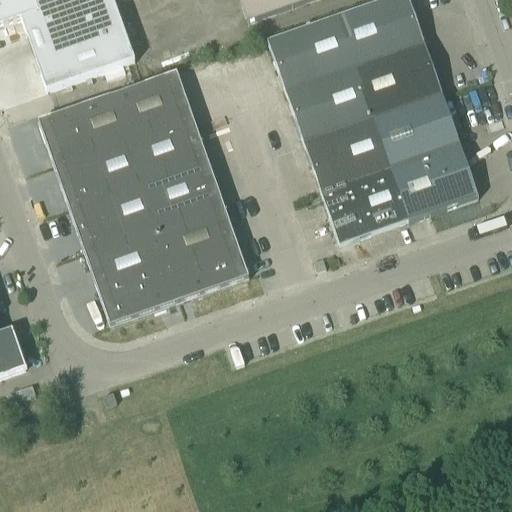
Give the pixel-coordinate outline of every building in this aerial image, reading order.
[(0,0),(0,31),(21,24),(46,97),(134,66),(111,0),(0,0)] [(237,0),(245,24),(325,0),(237,0)] [(354,74),(424,49),(406,0),(397,0),(266,46),(285,98),(354,74)] [(424,49),(354,74),(373,125),(442,100),(424,49)] [(123,71),(104,77),(107,86),(126,80),(123,71)] [(354,74),(285,98),(303,149),(373,125),(354,74)] [(143,90),(38,127),(110,332),(249,283),(177,78),(143,90)] [(460,151),(442,100),(373,125),(391,176),(460,151)] [(373,125),(303,149),(321,200),(391,176),(373,125)] [(478,203),(460,151),(391,176),(409,227),(478,203)] [(409,227),(391,176),(321,200),(339,252),(409,227)] [(322,265),(312,268),(316,277),(325,274),(322,265)] [(0,339),(0,383),(26,374),(12,335),(0,339)] [(32,390),(16,396),(19,406),(35,400),(32,390)] [(102,402),(106,412),(116,408),(113,398),(102,402)]
